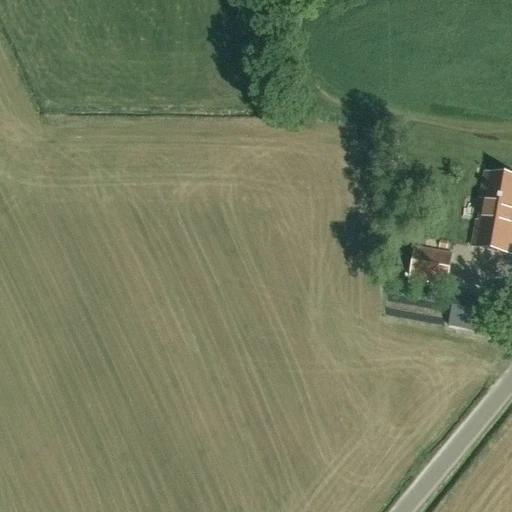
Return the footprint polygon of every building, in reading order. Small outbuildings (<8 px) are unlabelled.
[(501,252),(511,254),(511,179),(488,175),(484,200),(491,202),(487,224),(480,223),(476,248),(490,250),(501,252)] [(447,285),(452,254),(414,247),(409,278),(447,285)] [(460,278),(480,277),(480,263),(460,264),(460,278)] [(465,330),(470,304),(453,301),(448,327),(465,330)] [(414,331),(410,344),(429,350),(433,337),(414,331)]
